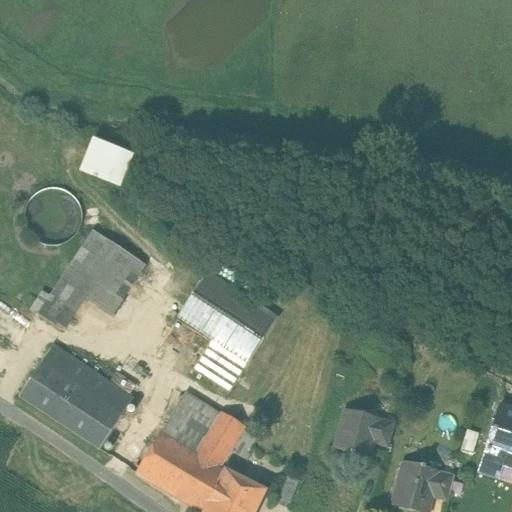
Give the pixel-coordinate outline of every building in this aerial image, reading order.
[(89,139),(79,173),(122,185),(132,151),(89,139)] [(63,191),(58,190),(52,189),(47,190),(44,191),(41,192),(38,194),(35,196),(32,199),(28,203),(26,207),(25,211),(24,215),(24,218),(24,222),(25,225),(26,227),(27,230),(29,234),(32,237),(33,239),(35,241),(38,243),(42,244),(46,246),(53,247),(60,246),(64,244),(68,242),(71,240),(75,236),(77,232),(80,228),(80,225),(81,222),(81,218),(81,214),(81,212),(79,207),(77,204),(76,201),(74,198),(70,196),(67,193),(63,191)] [(144,265),(94,232),(69,268),(60,283),(84,298),(111,316),(144,265)] [(276,319),(208,274),(179,318),(213,340),(248,363),(276,319)] [(84,298),(60,283),(50,299),(38,316),(62,332),(84,298)] [(41,294),(30,311),(38,316),(50,299),(41,294)] [(248,363),(213,340),(193,370),(228,393),(248,363)] [(134,399),(53,345),(18,398),(100,451),(134,399)] [(221,415),(187,394),(175,412),(209,434),(221,415)] [(381,421),(343,411),(333,449),(350,454),(350,456),(354,457),(355,455),(371,459),(375,445),(381,422),(381,421)] [(209,434),(175,412),(161,434),(195,456),(209,434)] [(195,456),(161,434),(136,475),(196,511),(205,511),(224,473),(218,470),(243,429),(221,415),(209,434),(195,456)] [(511,423),(496,418),(479,472),(499,479),(506,454),(511,456),(511,423)] [(392,425),(381,422),(375,445),(386,447),(392,425)] [(421,468),(402,464),(391,506),(411,511),(429,511),(434,498),(440,475),(440,474),(424,470),(425,468),(421,467),(421,468)] [(254,511),(264,492),(224,473),(205,511),(254,511)] [(440,475),(434,498),(445,501),(451,478),(440,475)] [(289,479),(280,499),(291,504),(299,483),(289,479)]
